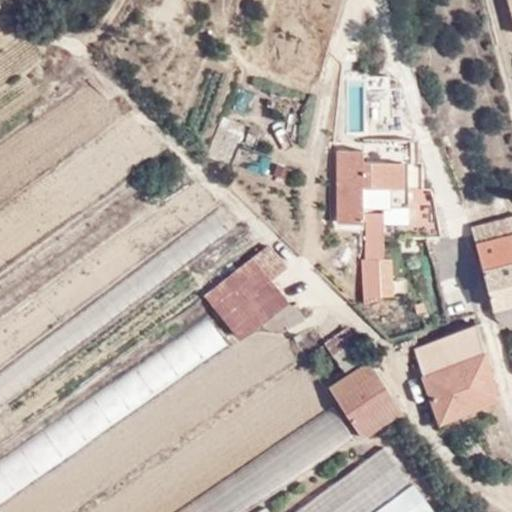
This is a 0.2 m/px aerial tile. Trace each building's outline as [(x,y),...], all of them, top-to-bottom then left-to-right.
[(370,131),(405,130),(404,89),(369,89),(370,131)] [(412,163),(412,141),(366,141),(366,152),(339,152),(338,224),(365,224),(365,304),(394,298),(394,260),(387,261),(387,228),(410,227),(410,239),(441,239),(433,191),(425,191),(424,163),(412,163)] [(0,321),(158,204),(141,181),(0,283),(0,321)] [(511,217),(498,221),(511,270),(511,217)] [(475,227),(497,308),(511,303),(511,270),(498,221),(475,227)] [(274,281),(288,268),(271,246),(206,296),(238,337),(259,323),(277,329),(289,327),(306,317),(301,310),(292,304),(274,281)] [(511,303),(497,308),(500,320),(511,327),(511,303)] [(443,420),(499,395),(477,325),(419,349),(443,420)] [(335,357),(358,341),(349,327),(327,342),(335,357)] [(366,438),(379,429),(405,411),(372,361),(346,378),(333,388),(366,438)] [(297,511),(368,511),(410,482),(385,448),(297,511)] [(438,511),(418,484),(379,511),(438,511)]
